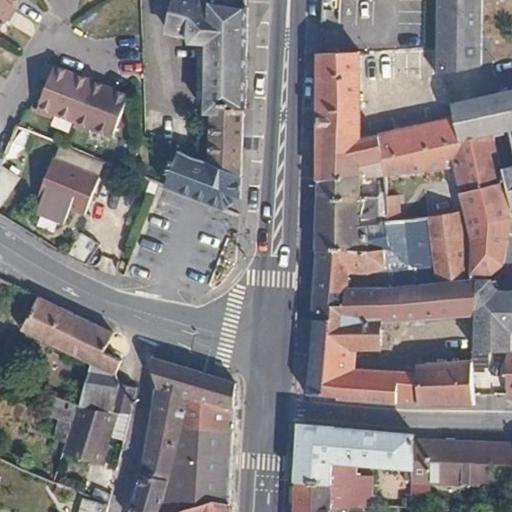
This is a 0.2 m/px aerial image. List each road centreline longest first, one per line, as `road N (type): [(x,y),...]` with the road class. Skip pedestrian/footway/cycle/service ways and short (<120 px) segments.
road 1 (primary): [(270,346),(287,0)]
road 2 (residential): [(511,417),(264,405)]
road 3 (residential): [(117,511),(144,393),(133,316)]
road 4 (secondary): [(133,316),(0,246)]
road 5 (secondary): [(270,346),(211,340),(133,316)]
